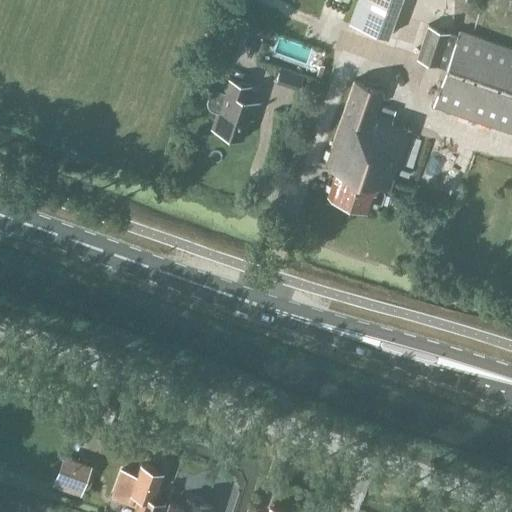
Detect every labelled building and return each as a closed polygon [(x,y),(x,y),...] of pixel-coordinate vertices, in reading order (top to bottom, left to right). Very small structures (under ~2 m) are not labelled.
[(402,0),(357,0),(350,22),(389,37),(402,0)] [(435,106),(511,132),(511,46),(461,29),(459,34),(429,25),(418,58),(442,66),(447,48),(454,50),(435,106)] [(212,110),(218,112),(213,127),(244,138),(251,117),(254,118),(259,101),(250,98),(254,85),(226,76),(221,89),(219,89),(211,91),(208,102),(212,110)] [(393,121),(397,110),(380,104),(385,90),(356,80),(327,166),(337,169),(330,193),(371,207),(379,183),(391,187),(412,128),(393,121)] [(56,479),(83,489),(92,464),(65,455),(56,479)] [(113,496),(129,502),(132,493),(143,497),(137,511),(162,511),(166,502),(157,499),(160,489),(159,488),(164,472),(154,468),(153,466),(147,463),(145,465),(141,464),(137,475),(122,470),(113,496)] [(211,511),(214,505),(204,502),(202,497),(196,495),(192,498),(189,497),(186,507),(171,502),(167,511),(211,511)]
